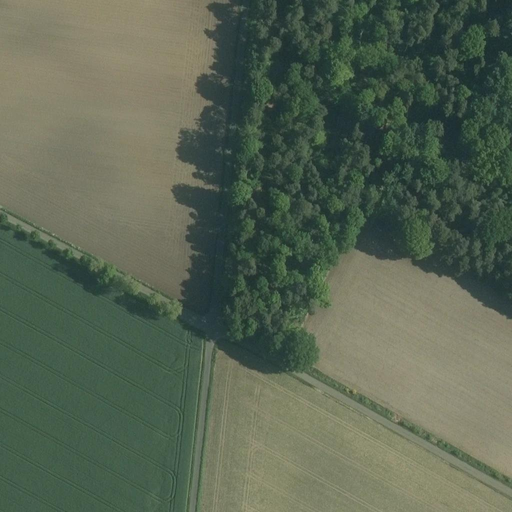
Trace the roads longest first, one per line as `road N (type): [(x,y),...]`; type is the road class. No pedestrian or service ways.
road 1 (unclassified): [(211,327),(511,493)]
road 2 (unclassified): [(211,327),(245,0)]
road 3 (unclassified): [(0,214),(211,327)]
road 4 (unclassified): [(192,511),(211,327)]
